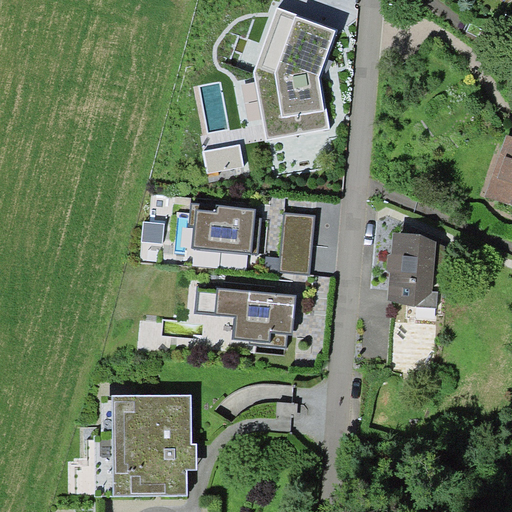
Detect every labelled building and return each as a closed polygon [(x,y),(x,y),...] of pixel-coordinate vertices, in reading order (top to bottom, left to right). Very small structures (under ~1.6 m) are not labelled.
[(323,114),(318,86),(322,69),(334,34),(275,12),(252,75),(260,125),(323,114)] [(458,66),(427,44),(408,70),(439,92),(458,66)] [(511,206),(511,137),(501,133),(479,195),(511,206)] [(217,211),(197,209),(193,248),(251,253),(255,209),(217,206),(217,211)] [(391,274),(389,301),(393,302),(412,307),(425,296),(426,270),(435,270),(437,253),(416,242),(394,240),(393,259),(389,261),(388,272),(391,274)] [(296,296),(219,289),(216,313),(238,315),(236,338),(270,342),(271,332),(292,334),(296,296)] [(162,491),(162,498),(185,498),(184,446),(189,446),(189,398),(141,398),(142,408),(108,409),(109,442),(110,442),(110,472),(122,472),(123,491),(162,491)]
